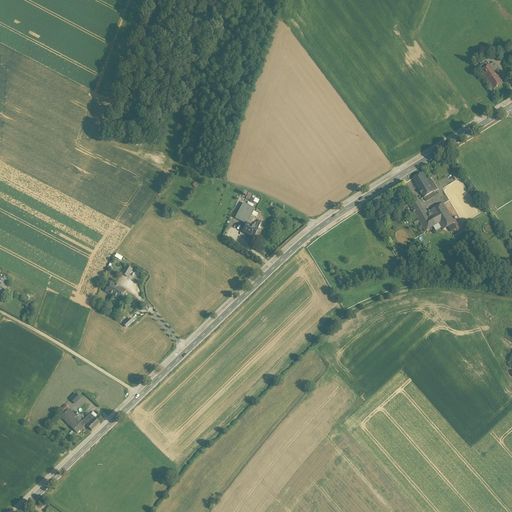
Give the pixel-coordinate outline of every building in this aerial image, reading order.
[(487,62),(479,68),(481,71),(490,65),(487,62)] [(494,63),(490,66),(494,72),(499,69),(494,63)] [(490,66),(490,65),(481,71),(494,89),(503,84),(494,72),(490,66)] [(456,181),(460,179),(456,172),(452,175),(456,181)] [(423,173),(413,180),(418,188),(428,182),(423,173)] [(428,182),(418,188),(424,198),(434,192),(438,190),(431,180),(428,182)] [(437,196),(434,192),(424,198),(426,202),(437,196)] [(428,218),(418,202),(410,206),(425,232),(433,227),(438,224),(439,224),(434,215),(428,218)] [(255,210),(243,203),(235,219),(247,225),(247,224),(252,215),(255,210)] [(434,215),(439,224),(443,230),(448,227),(454,224),(455,223),(443,204),(431,211),(434,215)] [(247,224),(247,225),(243,232),(254,238),(258,230),(253,227),(247,224)] [(132,270),(127,266),(122,274),(128,277),(132,270)] [(9,282),(0,277),(0,289),(5,291),(9,282)] [(126,291),(111,282),(105,292),(120,301),(126,291)] [(76,394),(71,399),(75,404),(80,399),(76,394)] [(69,410),(62,417),(65,420),(69,417),(72,414),(69,410)] [(72,414),(69,417),(65,420),(65,421),(67,424),(68,423),(71,426),(76,421),(74,419),(76,417),(72,414)] [(100,424),(90,414),(80,424),(77,421),(76,421),(71,426),(70,427),(77,434),(80,430),(81,431),(86,426),(92,432),(100,424)]
